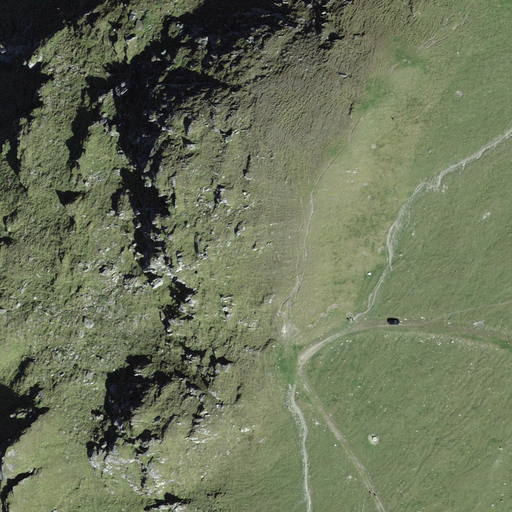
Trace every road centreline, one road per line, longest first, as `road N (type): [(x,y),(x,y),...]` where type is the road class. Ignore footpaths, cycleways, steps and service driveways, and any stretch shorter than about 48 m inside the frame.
road 1 (track): [(350,326),(511,347)]
road 2 (track): [(299,372),(380,511)]
